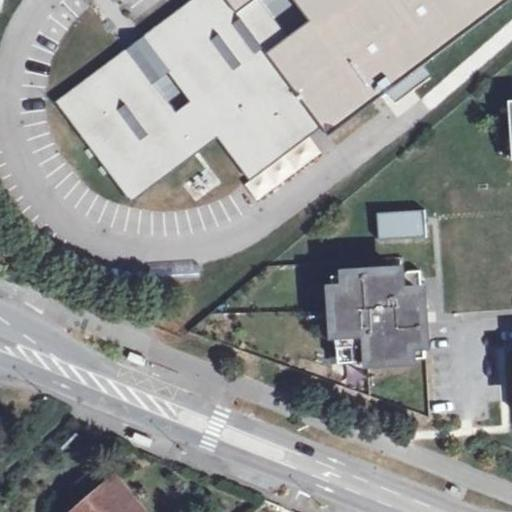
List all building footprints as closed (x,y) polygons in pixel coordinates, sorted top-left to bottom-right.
[(511,0),(203,0),(153,38),(145,43),(147,46),(134,57),(132,54),(66,104),(132,193),(219,129),(251,172),(305,132),(298,123),(311,113),(318,123),(329,138),(511,0)] [(409,102),(402,94),(389,104),(396,113),(409,102)] [(298,123),(305,132),(318,123),(311,113),(298,123)] [(403,131),(397,123),(359,152),(366,160),(403,131)] [(426,210),(379,213),(381,241),(428,238),(426,210)] [(350,290),(336,291),(339,345),(357,344),(359,362),(413,359),(412,344),(426,343),(422,271),(349,276),(350,290)] [(335,277),(336,291),(350,290),(349,276),(335,277)] [(412,344),(413,359),(427,358),(426,343),(412,344)] [(357,344),(339,345),(340,363),(359,362),(357,344)] [(133,350),(131,356),(148,363),(150,356),(133,350)] [(133,437),(153,444),(156,436),(136,429),(133,437)] [(150,511),(115,471),(67,511),(150,511)]
